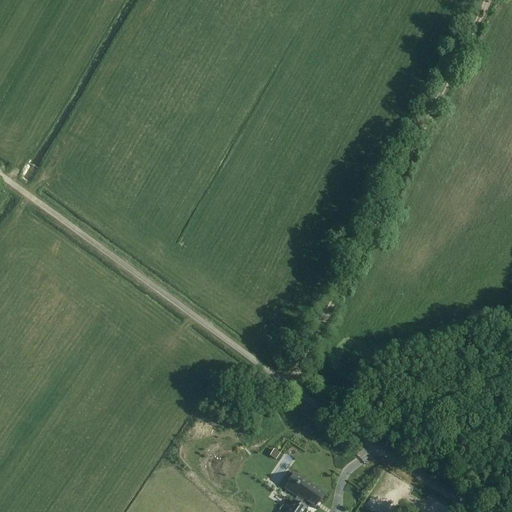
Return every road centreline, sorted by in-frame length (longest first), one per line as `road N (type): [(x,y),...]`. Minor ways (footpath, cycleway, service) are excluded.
road 1 (unclassified): [(470,511),(0,174)]
road 2 (track): [(487,0),(287,385)]
